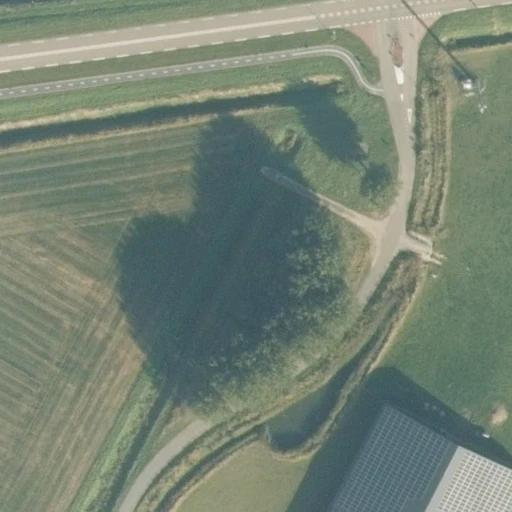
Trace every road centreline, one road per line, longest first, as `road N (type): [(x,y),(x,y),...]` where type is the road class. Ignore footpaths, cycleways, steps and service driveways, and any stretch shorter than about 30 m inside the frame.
road 1 (tertiary): [(123,511),(159,458),(189,431),(326,338),(376,270),(407,171),(393,4)]
road 2 (primary): [(0,58),(393,4)]
